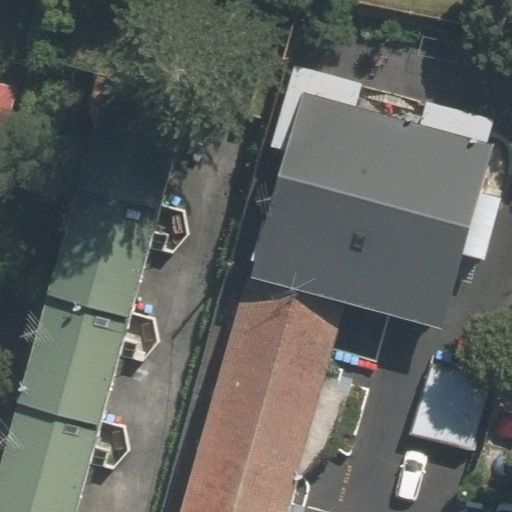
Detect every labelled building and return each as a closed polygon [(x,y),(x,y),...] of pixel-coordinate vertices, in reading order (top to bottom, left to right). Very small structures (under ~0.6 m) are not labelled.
[(215,6),(190,0),(129,0),(106,90),(187,112),(215,6)] [(0,149),(17,85),(0,80),(0,149)] [(443,326),(497,139),(305,85),(251,273),(182,511),(286,511),(347,299),(443,326)] [(187,112),(106,90),(78,195),(159,217),(187,112)] [(159,217),(78,195),(50,300),(131,322),(159,217)] [(131,322),(50,300),(22,406),(103,427),(131,322)] [(503,382),(435,363),(416,433),(483,451),(503,382)] [(80,511),(103,427),(22,406),(0,489),(0,511),(80,511)]
